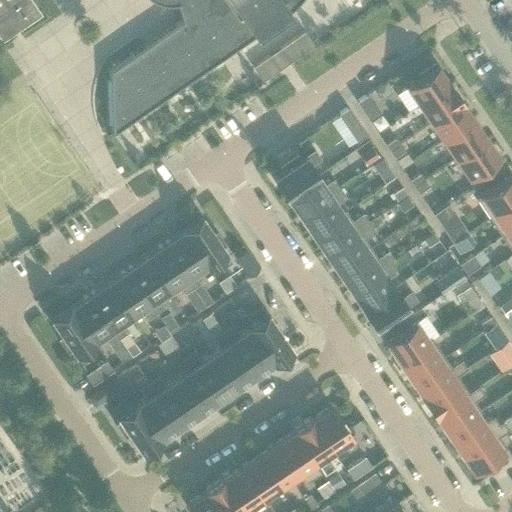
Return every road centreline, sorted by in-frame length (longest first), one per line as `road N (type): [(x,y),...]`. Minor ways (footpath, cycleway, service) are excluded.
road 1 (residential): [(130,502),(4,306),(217,159)]
road 2 (residential): [(217,159),(454,0)]
road 3 (residential): [(130,502),(349,349)]
road 4 (residential): [(217,159),(349,349)]
road 5 (residential): [(349,349),(459,511)]
